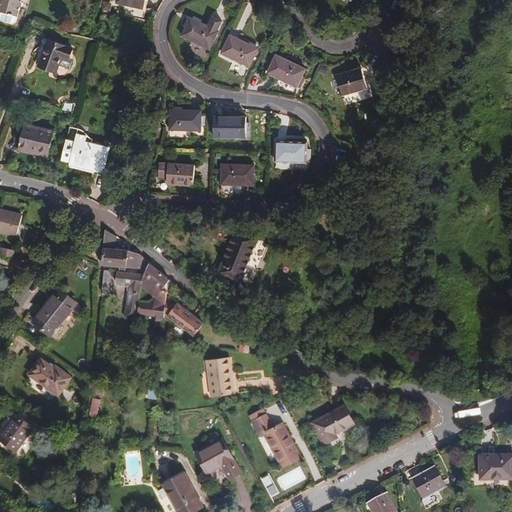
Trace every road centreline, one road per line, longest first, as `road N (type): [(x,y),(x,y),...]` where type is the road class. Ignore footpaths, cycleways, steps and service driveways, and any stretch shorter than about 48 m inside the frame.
road 1 (residential): [(176,0),(163,23),(174,70),(213,93),(310,114),(327,146),(325,167),(298,205),(144,201),(116,222)]
road 2 (tertiary): [(472,420),(423,392),(312,364),(193,288),(116,222)]
road 3 (tertiary): [(472,420),(296,511)]
road 4 (residential): [(391,0),(362,41),(341,48),(269,0)]
road 5 (residential): [(88,215),(0,327)]
